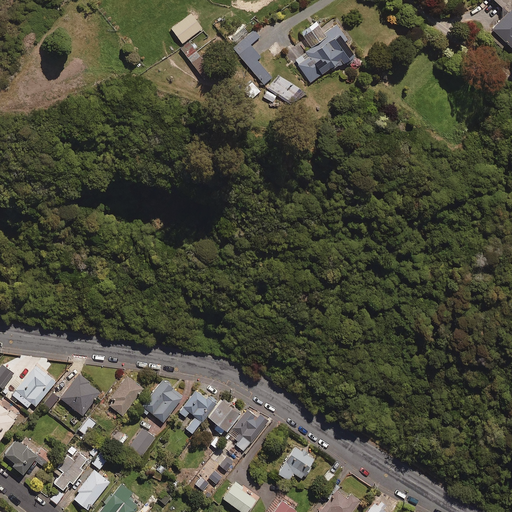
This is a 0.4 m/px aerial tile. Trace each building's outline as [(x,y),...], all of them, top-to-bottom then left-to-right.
[(511,0),(492,0),(506,13),(486,34),(501,48),(505,44),(508,48),(511,47),(511,0)] [(202,28),(191,14),(172,28),(183,43),(202,28)] [(294,60),(309,82),(329,69),(331,71),(344,62),(345,65),(354,59),(343,42),(346,40),(336,25),(323,34),(316,22),(300,32),(311,49),(294,60)] [(260,36),(254,30),(233,48),(264,84),(272,77),(257,60),(261,57),(251,44),(260,36)] [(214,72),(191,41),(181,48),(205,79),(214,72)] [(260,91),(253,83),(245,91),(252,99),(260,91)] [(37,361),(15,391),(37,407),(58,377),(37,361)] [(14,373),(2,364),(0,366),(0,386),(3,388),(14,373)] [(85,373),(64,401),(81,414),(103,386),(85,373)] [(165,379),(146,404),(165,419),(184,393),(165,379)] [(225,401),(205,385),(190,405),(211,420),(225,401)] [(130,415),(140,398),(127,390),(117,407),(130,415)] [(57,396),(52,391),(43,403),(48,407),(57,396)] [(250,404),(234,393),(218,418),(234,428),(250,404)] [(5,398),(0,403),(0,440),(24,413),(5,398)] [(273,416),(250,404),(239,424),(261,436),(273,416)] [(96,422),(89,417),(80,430),(87,435),(96,422)] [(158,433),(146,425),(134,445),(145,452),(158,433)] [(5,456),(20,472),(41,453),(25,436),(5,456)] [(319,454),(298,440),(283,462),(304,476),(319,454)] [(77,443),(49,478),(64,490),(91,455),(77,443)] [(102,447),(97,443),(89,452),(93,456),(102,447)] [(96,459),(99,463),(111,453),(108,449),(96,459)] [(41,455),(36,462),(45,468),(49,462),(41,455)] [(233,463),(226,457),(219,465),(226,471),(233,463)] [(95,465),(74,495),(87,504),(108,474),(95,465)] [(335,476),(328,470),(321,479),(328,485),(335,476)] [(246,511),(260,494),(234,474),(221,492),(246,511)] [(352,511),(362,495),(343,484),(327,510),(330,511),(352,511)] [(129,511),(138,500),(118,487),(101,511),(129,511)] [(64,493),(57,488),(50,499),(57,504),(64,493)] [(171,497),(165,492),(159,499),(165,504),(171,497)] [(293,511),(299,504),(282,492),(267,511),(293,511)] [(148,511),(158,499),(152,494),(138,511),(148,511)] [(388,511),(390,510),(376,501),(367,511),(388,511)]
